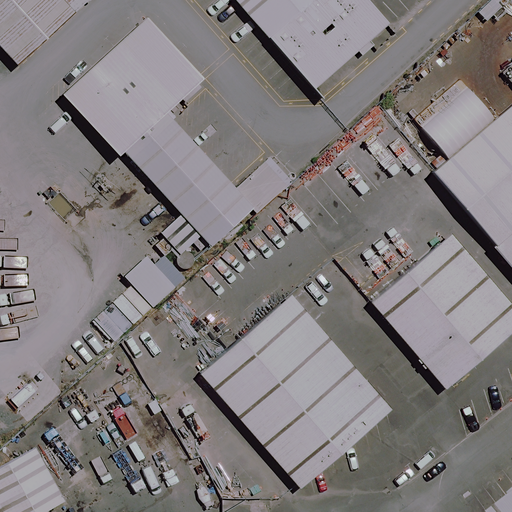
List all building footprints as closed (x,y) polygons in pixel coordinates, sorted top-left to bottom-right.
[(44,0),(0,0),(0,55),(12,69),(65,24),(44,0)] [(217,0),(297,93),(373,29),(347,0),(217,0)] [(190,91),(130,21),(45,93),(105,163),(190,91)] [(511,88),(414,172),(511,287),(511,88)] [(255,210),(174,116),(130,154),(210,247),(255,210)] [(271,258),(247,229),(190,277),(214,306),(271,258)] [(505,322),(433,238),(352,306),(424,391),(505,322)] [(130,286),(151,308),(173,288),(145,257),(123,277),(130,286)] [(123,334),(151,308),(129,284),(101,310),(123,334)] [(376,412),(275,294),(181,373),(283,492),(376,412)] [(23,449),(0,461),(0,511),(40,511),(54,504),(23,449)] [(511,511),(511,489),(482,511),(511,511)]
